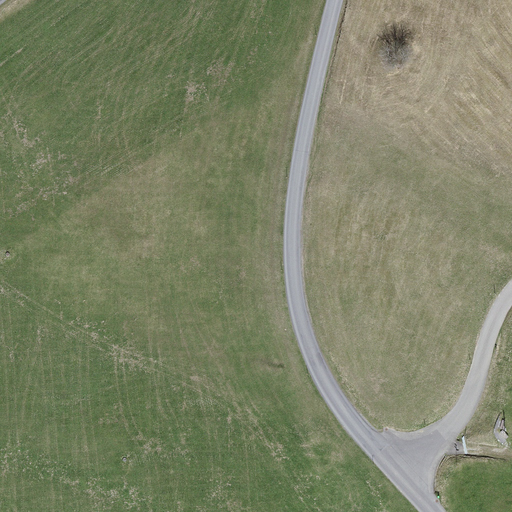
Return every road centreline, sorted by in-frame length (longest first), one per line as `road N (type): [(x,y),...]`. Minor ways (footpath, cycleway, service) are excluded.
road 1 (unclassified): [(431,511),(335,402),(301,321),(292,240),(298,157),(336,0)]
road 2 (track): [(511,299),(496,321),(470,421),(444,448)]
